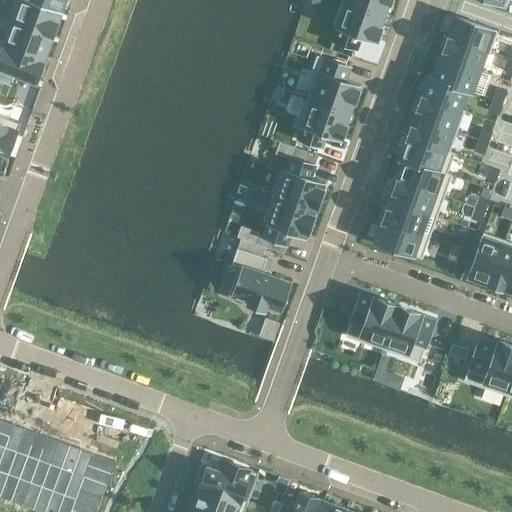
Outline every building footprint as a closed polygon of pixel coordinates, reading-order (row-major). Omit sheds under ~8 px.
[(33,0),(13,0),(7,17),(14,19),(14,18),(54,33),(62,10),(33,0)] [(33,0),(62,10),(65,0),(33,0)] [(346,0),(338,25),(333,39),(357,48),(362,34),(376,39),(385,13),(348,0),(346,0)] [(348,0),(385,13),(389,0),(348,0)] [(456,15),(448,36),(486,50),(494,28),(456,15)] [(6,40),(6,41),(45,55),(54,33),(14,18),(14,19),(6,40)] [(448,36),(441,57),(479,70),(486,50),(448,36)] [(0,37),(0,65),(37,79),(45,55),(6,41),(6,40),(0,37)] [(441,57),(434,77),(467,89),(472,91),(479,70),(441,57)] [(321,72),(312,98),(350,111),(360,85),(346,80),(350,67),(326,58),(321,72)] [(3,73),(0,80),(0,81),(11,85),(14,77),(3,73)] [(429,75),(422,96),(460,109),(467,89),(434,77),(429,75)] [(497,87),(493,98),(503,102),(507,90),(497,87)] [(422,96),(415,116),(453,130),(460,109),(422,96)] [(303,123),(298,137),(322,146),(327,132),(341,137),(350,111),(312,98),(303,123)] [(493,98),(489,109),(499,113),(503,102),(493,98)] [(0,114),(0,152),(7,156),(20,122),(0,114)] [(415,116),(408,136),(445,150),(453,130),(415,116)] [(483,128),(479,139),(488,142),(492,131),(483,128)] [(408,136),(400,158),(405,159),(405,158),(438,170),(439,169),(445,150),(408,136)] [(479,139),(475,150),(484,154),(488,142),(479,139)] [(286,170),(277,196),(315,209),(325,183),(311,178),(316,165),(291,156),(286,170)] [(405,159),(398,179),(435,192),(443,171),(439,169),(438,170),(405,158),(405,159)] [(490,166),(486,177),(496,181),(500,169),(490,166)] [(398,179),(390,199),(428,213),(435,192),(398,179)] [(480,195),(476,207),(485,210),(489,199),(480,195)] [(268,221),(263,235),(287,244),(292,230),(306,235),(315,209),(277,196),(268,221)] [(390,199),(383,219),(421,233),(428,213),(390,199)] [(511,208),(505,206),(501,215),(511,218),(511,208)] [(476,207),(472,218),(481,221),(485,210),(476,207)] [(383,219),(376,241),(413,254),(421,233),(383,219)] [(465,236),(461,247),(470,251),(475,239),(465,236)] [(482,236),(469,275),(490,282),(504,244),(482,236)] [(239,265),(230,290),(250,297),(249,302),(264,307),(266,303),(280,308),(289,281),(262,271),(267,258),(261,256),(265,246),(241,238),(232,263),(239,265)] [(511,246),(504,244),(490,282),(510,290),(511,285),(511,246)] [(461,247),(457,259),(467,262),(470,251),(461,247)] [(360,294),(346,334),(383,348),(398,305),(375,297),(374,299),(360,294)] [(398,305),(383,348),(420,361),(434,320),(421,315),(422,314),(398,305)] [(479,339),(464,380),(506,395),(511,378),(511,345),(499,341),(497,345),(479,339)] [(0,416),(0,493),(50,511),(94,511),(114,459),(0,416)] [(208,466),(201,485),(247,502),(258,472),(252,470),(253,468),(226,458),(221,470),(208,466)] [(279,475),(274,489),(285,493),(290,479),(279,475)] [(201,485),(192,509),(201,511),(243,511),(247,502),(201,485)] [(299,495),(292,511),(319,511),(324,500),(323,500),(319,498),(317,497),(318,497),(315,496),(307,493),(301,491),(299,495)] [(274,500),(270,511),(272,511),(277,511),(281,503),(274,500)] [(319,511),(346,511),(348,508),(345,507),(324,500),(319,511)]
